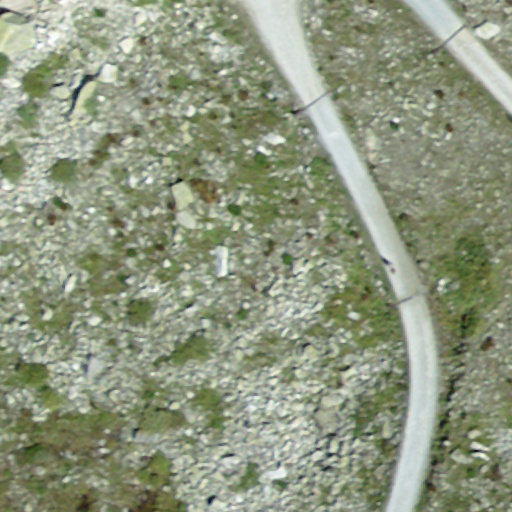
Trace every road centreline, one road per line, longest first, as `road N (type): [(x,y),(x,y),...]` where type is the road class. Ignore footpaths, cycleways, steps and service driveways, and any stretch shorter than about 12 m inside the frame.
road 1 (track): [(396,511),(427,389),(416,304),(272,0)]
road 2 (track): [(421,0),(511,91)]
